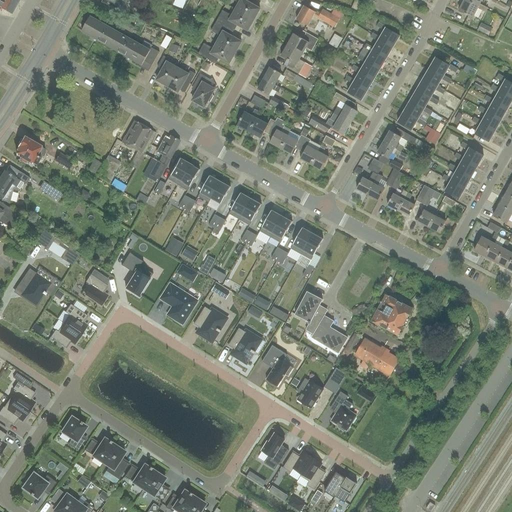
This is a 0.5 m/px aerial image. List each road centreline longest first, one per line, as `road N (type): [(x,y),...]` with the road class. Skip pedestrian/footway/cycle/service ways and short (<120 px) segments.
road 1 (residential): [(270,406),(121,313),(65,394)]
road 2 (residential): [(65,394),(209,485),(221,483),(270,406)]
road 3 (residential): [(324,208),(444,0)]
road 4 (residential): [(388,479),(501,306)]
road 5 (unclassified): [(408,511),(511,352)]
road 6 (unclassified): [(205,143),(41,50)]
road 7 (residential): [(284,0),(205,143)]
road 8 (residential): [(511,150),(437,271)]
road 9 (residential): [(270,406),(388,479)]
road 10 (unclassified): [(324,208),(205,143)]
road 11 (unclassified): [(437,271),(324,208)]
